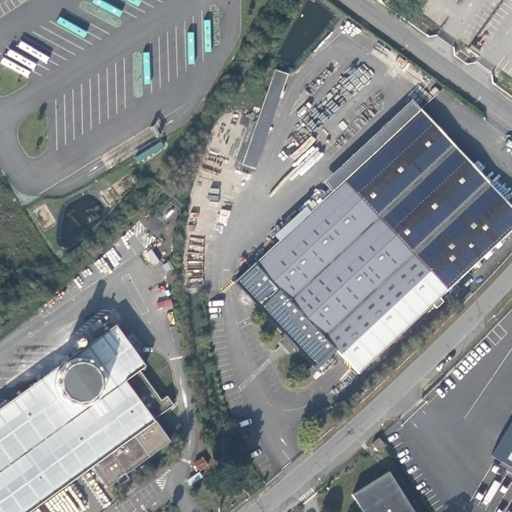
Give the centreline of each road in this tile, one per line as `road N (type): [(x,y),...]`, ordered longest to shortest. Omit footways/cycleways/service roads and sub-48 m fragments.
road 1 (residential): [(511,271),(394,392),(254,511)]
road 2 (residential): [(511,114),(352,0)]
